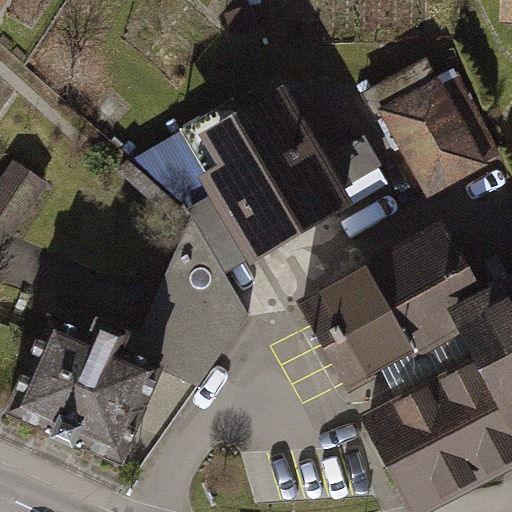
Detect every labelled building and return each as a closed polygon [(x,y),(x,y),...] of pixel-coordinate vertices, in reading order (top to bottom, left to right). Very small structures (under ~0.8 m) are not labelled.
[(20,0),(0,0),(0,22),(10,27),(20,0)] [(196,175),(243,264),(354,206),(342,183),(399,153),(418,190),(505,144),(457,52),(374,96),(387,121),(329,151),(297,89),(198,141),(212,167),(196,175)] [(0,188),(0,222),(13,232),(49,181),(20,160),(0,188)] [(452,316),(485,298),(444,220),(311,290),(360,384),(460,332),(452,316)] [(475,361),(511,430),(511,284),(485,298),(452,316),(460,332),(475,361)] [(169,391),(47,337),(2,440),(124,493),(169,391)] [(511,430),(475,361),(361,421),(407,511),(411,511),(511,460),(511,430)]
